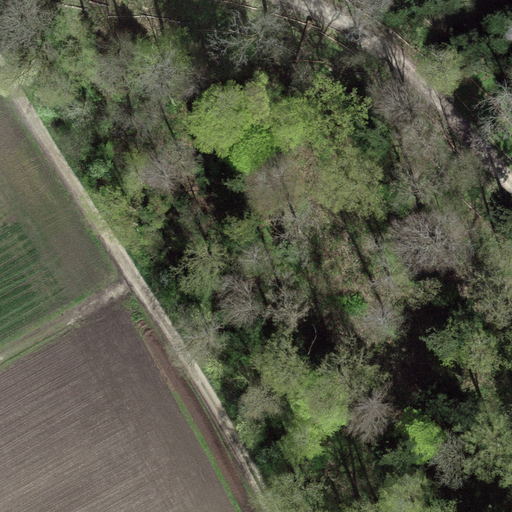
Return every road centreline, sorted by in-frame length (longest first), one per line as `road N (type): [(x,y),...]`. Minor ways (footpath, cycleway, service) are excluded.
road 1 (track): [(274,511),(251,462),(0,58)]
road 2 (track): [(287,0),(399,65),(511,184)]
road 3 (track): [(0,363),(136,288)]
